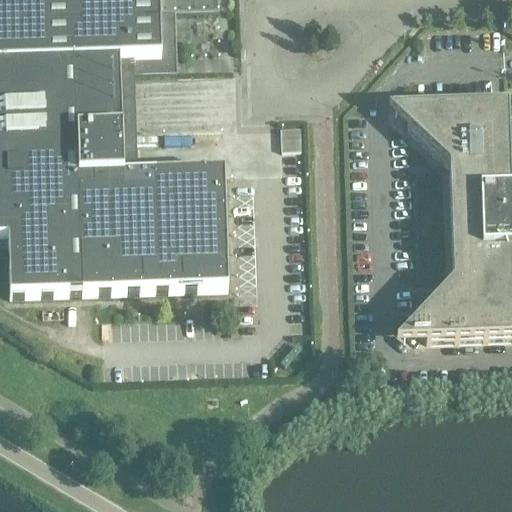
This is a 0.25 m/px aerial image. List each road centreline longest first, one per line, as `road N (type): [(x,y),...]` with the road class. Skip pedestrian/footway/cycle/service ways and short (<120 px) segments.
road 1 (unclassified): [(396,17),(260,18),(263,110),(326,106)]
road 2 (tertiary): [(108,511),(0,447)]
